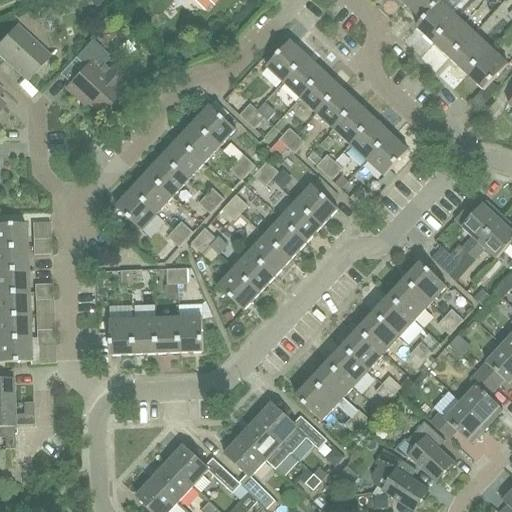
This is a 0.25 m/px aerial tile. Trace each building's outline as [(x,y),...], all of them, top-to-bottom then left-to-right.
[(196,0),(206,9),(214,0),(196,0)] [(417,29),(441,3),(444,0),(412,0),(407,6),(423,21),(416,28),(417,29)] [(434,44),(457,19),(441,3),(417,29),(434,44)] [(450,60),(474,34),(457,19),(434,44),(450,60)] [(111,26),(99,38),(121,58),(132,45),(111,26)] [(48,58),(16,28),(0,45),(0,66),(6,60),(28,80),(48,58)] [(467,75),(491,50),(474,34),(450,60),(467,75)] [(109,70),(103,65),(110,57),(92,40),(75,59),(85,68),(66,89),(78,100),(81,97),(101,116),(121,94),(117,89),(123,83),(123,75),(117,70),(109,70)] [(284,84),(308,58),(290,42),(267,68),(284,84)] [(438,49),(427,61),(442,73),(452,61),(438,49)] [(491,50),(467,75),(484,91),(508,66),(491,50)] [(301,99),(324,74),(308,58),(284,84),(301,99)] [(317,115),(341,89),(324,74),(301,99),(317,115)] [(334,130),(358,105),(341,89),(317,115),(334,130)] [(247,124),(258,112),(250,105),(240,117),(247,124)] [(351,146),(375,120),(358,105),(334,130),(351,146)] [(195,125),(220,148),(236,131),(211,108),(195,125)] [(258,112),(247,124),(255,131),(265,119),(258,112)] [(367,161),(391,136),(375,120),(351,146),(367,161)] [(204,165),(220,148),(195,125),(179,142),(204,165)] [(284,136),(279,141),(287,148),(297,137),(290,130),(284,136)] [(391,136),(367,161),(385,177),(408,152),(391,136)] [(297,137),(287,148),(294,155),(305,143),(297,137)] [(232,139),(225,147),(239,158),(245,150),(232,139)] [(0,152),(9,152),(8,140),(0,140),(0,152)] [(277,159),(287,148),(279,141),(269,151),(277,159)] [(189,182),(204,165),(179,142),(164,158),(189,182)] [(253,178),(260,170),(267,163),(260,156),(252,164),(244,156),(237,164),(248,174),(249,174),(253,178)] [(324,175),(335,163),(327,156),(317,168),(324,175)] [(173,198),(189,182),(164,158),(148,175),(173,198)] [(260,170),(272,181),(279,173),(267,163),(260,170)] [(335,163),(324,175),(332,181),(342,170),(335,163)] [(241,182),(248,174),(237,164),(230,171),(241,182)] [(265,188),(272,181),(260,170),(253,178),(265,188)] [(158,215),(173,198),(148,175),(132,191),(158,215)] [(296,204),(322,227),(338,210),(312,186),(296,204)] [(351,199),(358,206),(369,195),(361,187),(351,199)] [(206,197),(217,208),(224,200),(213,190),(206,197)] [(142,232),(158,215),(132,191),(116,209),(142,232)] [(229,204),(241,214),(248,207),(236,196),(229,204)] [(211,215),(217,208),(206,197),(199,205),(211,215)] [(473,238),(463,249),(460,246),(451,256),(460,265),(463,262),(504,218),(486,202),(478,211),(471,204),(455,222),(473,238)] [(234,222),(241,214),(229,204),(223,211),(234,222)] [(307,244),(322,227),(296,204),(281,220),(307,244)] [(511,242),(511,225),(504,218),(463,262),(468,268),(475,261),(485,250),(496,260),(500,256),(510,245),(511,242)] [(291,261),(307,244),(281,220),(265,237),(291,261)] [(175,231),(186,241),(193,234),(182,223),(175,231)] [(0,249),(26,248),(25,225),(0,225),(0,249)] [(198,237),(210,248),(217,240),(205,230),(198,237)] [(180,249),(186,241),(175,231),(168,238),(180,249)] [(203,255),(210,248),(198,237),(191,244),(203,255)] [(275,278),(291,261),(265,237),(250,254),(275,278)] [(33,248),(51,247),(51,239),(33,240),(33,248)] [(51,247),(33,248),(33,256),(51,255),(51,247)] [(0,271),(27,271),(26,248),(0,249),(0,271)] [(449,276),(460,265),(451,256),(442,248),(432,260),(449,276)] [(260,294),(275,278),(250,254),(234,270),(260,294)] [(405,281),(431,305),(447,288),(421,264),(405,281)] [(177,270),(178,286),(188,285),(188,278),(195,278),(191,269),(177,270)] [(168,286),(178,286),(177,270),(167,270),(168,286)] [(244,311),(260,294),(234,270),(218,288),(244,311)] [(0,294),(28,294),(27,271),(0,271),(0,294)] [(132,272),(132,287),(142,287),(142,271),(132,272)] [(122,288),(132,287),(132,272),(122,272),(122,288)] [(415,322),(431,305),(405,281),(390,298),(415,322)] [(35,294),(53,293),(53,285),(35,286),(35,294)] [(53,293),(35,294),(35,301),(53,301),(53,293)] [(0,317),(29,317),(28,294),(0,294),(0,317)] [(400,338),(415,322),(390,298),(374,315),(400,338)] [(445,318),(456,329),(463,321),(452,311),(445,318)] [(384,355),(400,338),(374,315),(359,331),(384,355)] [(0,340),(29,339),(29,317),(0,317),(0,340)] [(179,319),(180,354),(204,353),(203,318),(179,319)] [(449,336),(456,329),(445,318),(438,326),(449,336)] [(158,355),(180,354),(179,319),(156,320),(158,355)] [(135,356),(158,355),(156,320),(133,321),(135,356)] [(111,357),(135,356),(133,321),(110,322),(111,357)] [(511,335),(502,347),(511,355),(511,323),(511,324),(511,335)] [(37,339),(55,338),(54,331),(36,331),(37,339)] [(369,372),(384,355),(359,331),(343,348),(369,372)] [(55,338),(37,339),(37,347),(55,346),(55,338)] [(29,339),(0,340),(0,363),(30,363),(29,339)] [(414,352),(425,362),(432,355),(421,344),(414,352)] [(511,387),(511,355),(502,347),(478,372),(497,389),(505,381),(511,387)] [(353,389),(369,372),(343,348),(328,365),(353,389)] [(418,370),(425,362),(414,352),(407,359),(418,370)] [(178,370),(177,354),(166,355),(167,371),(178,370)] [(338,405),(353,389),(328,365),(312,382),(338,405)] [(489,398),(497,389),(478,372),(470,381),(476,387),(461,404),(487,428),(503,411),(489,398)] [(383,385),(394,396),(401,388),(390,378),(383,385)] [(0,404),(13,404),(12,381),(0,381),(0,404)] [(337,406),(338,405),(312,382),(296,399),(322,423),(330,413),(345,426),(356,437),(363,429),(352,419),(337,406)] [(387,403),(394,396),(383,385),(376,393),(387,403)] [(24,414),(33,414),(33,403),(24,403),(24,414)] [(0,428),(14,428),(13,404),(0,404),(0,428)] [(282,445),(290,453),(306,437),(319,449),(326,442),(300,417),(294,425),(272,404),(256,421),(269,433),(282,445)] [(471,445),(487,428),(461,404),(445,421),(439,415),(431,424),(450,440),(457,432),(471,445)] [(352,419),(363,429),(370,422),(359,411),(352,419)] [(290,453),(282,445),(269,433),(256,421),(241,438),(266,461),(266,462),(275,470),(290,454),(290,453)] [(453,464),(438,450),(445,442),(425,423),(408,440),(405,440),(396,450),(408,459),(410,457),(437,482),(453,464)] [(5,449),(14,449),(14,438),(5,438),(5,449)] [(266,461),(241,438),(225,455),(247,475),(239,484),(241,485),(249,494),(258,502),(267,511),(276,502),(251,478),(266,462),(266,461)] [(168,463),(194,487),(208,471),(233,494),(241,485),(239,484),(212,459),(206,467),(184,447),(168,463)] [(384,491),(389,494),(415,511),(428,492),(411,480),(417,471),(385,450),(376,464),(379,466),(372,476),(374,485),(378,487),(374,495),(382,495),(384,491)] [(178,504),(194,487),(168,463),(153,480),(178,504)] [(314,475),(305,485),(314,492),(322,483),(314,475)] [(152,511),(170,511),(178,504),(153,480),(137,497),(152,511)] [(511,511),(511,485),(500,499),(508,506),(502,511),(511,511)] [(248,511),(258,502),(249,494),(238,504),(231,511),(248,511)] [(220,511),(209,502),(201,511),(220,511)]
